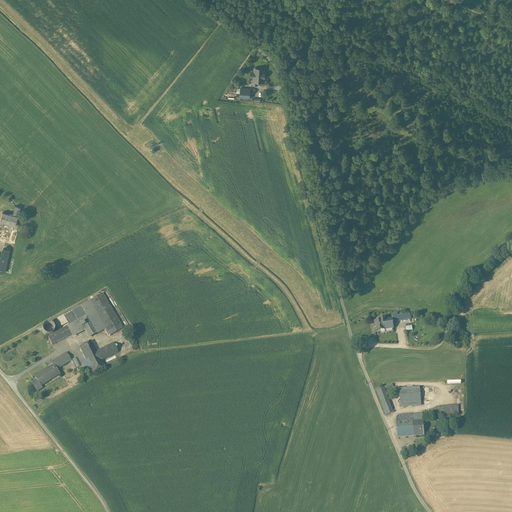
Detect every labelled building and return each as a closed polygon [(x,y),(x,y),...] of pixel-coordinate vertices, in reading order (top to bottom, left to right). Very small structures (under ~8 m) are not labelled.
[(264,69),(255,68),(254,84),(257,84),(257,81),(264,81),(264,69)] [(250,89),(238,88),(237,96),(249,97),(250,89)] [(18,216),(2,212),(0,221),(0,222),(12,225),(15,226),(18,216)] [(12,225),(0,222),(0,221),(0,239),(8,241),(12,225)] [(2,256),(0,256),(0,271),(4,273),(9,250),(3,249),(2,256)] [(129,326),(108,291),(105,293),(125,328),(129,326)] [(123,329),(103,294),(90,302),(105,329),(106,329),(110,337),(123,329)] [(105,329),(90,302),(81,307),(97,334),(106,329),(105,329)] [(97,334),(81,307),(72,311),(78,322),(82,320),(86,327),(92,337),(97,334)] [(78,322),(72,311),(64,316),(69,326),(78,322)] [(407,314),(398,316),(397,313),(393,314),(394,323),(411,320),(410,315),(407,315),(407,314)] [(392,320),(388,321),(387,318),(378,320),(379,322),(383,321),(384,326),(385,330),(394,329),(392,320)] [(69,326),(67,327),(71,335),(86,327),(82,320),(78,322),(69,326)] [(379,322),(375,322),(376,332),(385,330),(384,326),(383,321),(379,322)] [(54,332),(55,330),(54,328),(53,326),(51,324),(49,324),(46,324),(45,326),(43,328),(43,330),(43,332),(45,334),(47,336),(49,336),(51,335),(53,334),(54,332)] [(67,327),(48,338),(52,346),(71,335),(67,327)] [(92,342),(80,348),(87,362),(90,368),(93,374),(105,368),(102,361),(97,352),(92,342)] [(114,344),(97,352),(102,361),(108,358),(108,357),(118,353),(114,344)] [(64,355),(56,361),(60,366),(68,361),(64,355)] [(76,359),(70,362),(74,370),(80,367),(76,359)] [(54,365),(35,377),(41,387),(60,375),(54,365)] [(37,381),(32,384),(37,392),(42,389),(41,387),(35,377),(37,381)] [(394,413),(384,388),(377,391),(386,416),(394,413)] [(420,388),(400,390),(401,403),(421,401),(420,388)] [(458,407),(436,409),(437,416),(448,416),(448,417),(451,417),(451,415),(459,415),(458,407)] [(415,421),(397,423),(398,438),(424,436),(423,421),(415,421)]
